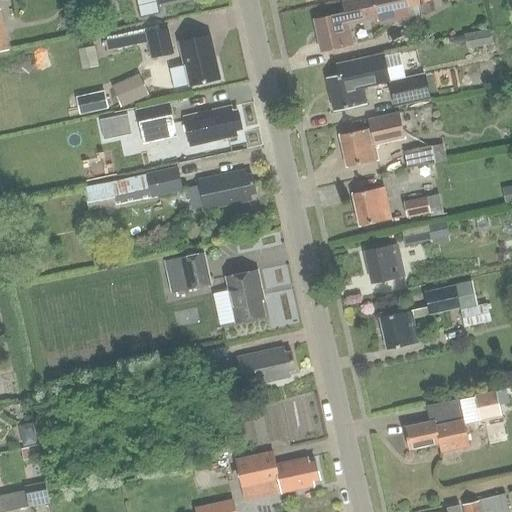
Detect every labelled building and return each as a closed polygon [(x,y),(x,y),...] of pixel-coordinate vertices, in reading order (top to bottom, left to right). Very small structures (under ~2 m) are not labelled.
[(136,0),(141,19),(161,15),(159,7),(157,0),(136,0)] [(411,17),(406,0),(353,0),(342,3),(345,13),(314,21),(321,53),(352,45),(348,25),(380,17),(382,24),(411,17)] [(82,18),(70,20),(72,32),(84,30),(82,18)] [(146,34),(145,35),(152,60),(175,54),(171,37),(169,29),(146,34)] [(490,29),(464,35),(467,50),(493,44),(490,29)] [(189,87),(221,80),(210,35),(179,42),(189,87)] [(85,48),(90,66),(103,62),(98,44),(85,48)] [(383,55),(356,61),(334,66),(337,77),(327,80),(334,111),(365,104),(362,89),(389,83),(383,55)] [(390,84),(395,108),(427,100),(422,77),(390,84)] [(129,80),(112,87),(121,108),(138,101),(137,99),(129,80)] [(104,92),(77,98),(81,115),(108,109),(104,92)] [(169,104),(137,111),(141,133),(174,127),(173,121),(169,104)] [(231,107),(184,118),(191,147),(237,137),(236,131),(242,130),(238,112),(232,113),(231,107)] [(378,161),(375,145),(406,138),(400,113),(369,120),(371,129),(340,136),(347,168),(378,161)] [(128,115),(100,121),(104,141),(132,136),(128,115)] [(433,151),(405,156),(405,157),(408,170),(436,164),(433,151)] [(106,174),(102,156),(88,159),(92,177),(106,174)] [(111,183),(85,189),(90,212),(117,206),(117,208),(153,200),(153,197),(182,191),(177,168),(111,182),(111,183)] [(246,176),(245,171),(198,181),(199,187),(188,190),(193,211),(204,209),(204,211),(251,201),(250,195),(256,194),(252,175),(246,176)] [(352,195),(356,209),(360,227),(391,220),(384,188),(352,195)] [(427,197),(404,203),(407,219),(418,217),(431,214),(432,217),(444,214),(440,195),(427,197)] [(428,226),(402,232),(405,246),(431,240),(428,226)] [(372,284),(404,277),(397,245),(365,252),(372,284)] [(204,253),(179,259),(186,289),(210,284),(204,253)] [(452,273),(448,260),(421,268),(425,281),(452,273)] [(262,291),(258,271),(226,278),(236,324),(265,318),(260,292),(262,291)] [(472,283),(457,286),(461,307),(462,310),(477,306),(472,283)] [(457,286),(424,294),(427,308),(428,315),(461,307),(457,286)] [(402,309),(379,314),(387,350),(418,343),(413,318),(414,318),(412,311),(403,313),(402,309)] [(210,364),(228,359),(226,348),(208,352),(210,364)] [(289,372),(295,371),(291,352),(285,354),(284,348),(238,358),(244,388),(291,378),(289,372)] [(496,392),(475,397),(476,398),(479,412),(500,407),(499,405),(496,392)] [(409,450),(439,443),(441,452),(470,446),(459,399),(427,406),(430,423),(404,428),(409,450)] [(33,423),(19,427),(24,448),(38,444),(35,434),(33,423)] [(30,448),(22,450),(24,460),(32,459),(30,448)] [(243,491),(279,482),(281,493),(315,485),(314,481),(320,480),(316,462),(310,463),(309,459),(277,467),(274,454),(237,461),(243,491)] [(26,491),(0,496),(0,511),(5,511),(29,508),(50,504),(45,483),(25,487),(26,491)] [(496,511),(493,498),(464,504),(465,511),(496,511)]
